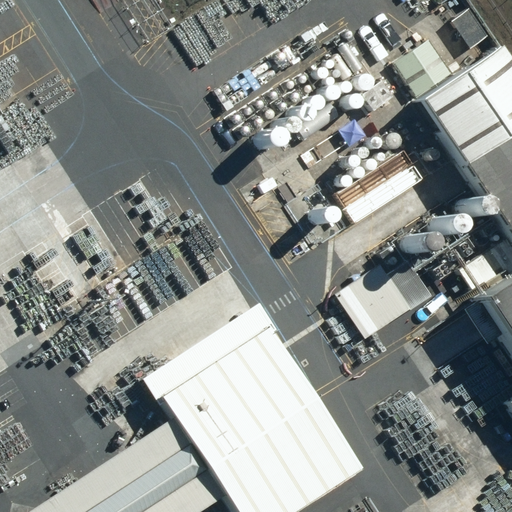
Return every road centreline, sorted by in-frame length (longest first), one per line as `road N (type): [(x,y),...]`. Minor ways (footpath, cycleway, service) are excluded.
road 1 (unknown): [(384,511),(202,197),(116,124)]
road 2 (unknown): [(116,124),(301,0)]
road 3 (unknown): [(24,0),(116,124)]
road 4 (unknown): [(116,124),(0,201)]
